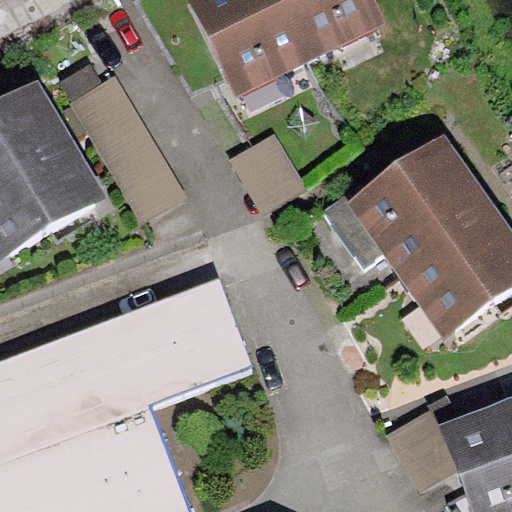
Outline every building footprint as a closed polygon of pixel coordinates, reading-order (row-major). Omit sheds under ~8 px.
[(387,28),(373,0),(183,0),(235,103),(387,28)] [(91,67),(63,84),(75,104),(69,108),(143,228),(191,199),(115,78),(103,86),(91,67)] [(0,262),(106,201),(39,85),(0,107),(0,262)] [(511,283),(511,230),(447,138),(395,174),(391,167),(324,213),(364,270),(387,254),(442,332),(511,283)] [(280,142),(238,167),(271,223),(313,198),(280,142)] [(237,329),(217,277),(0,361),(0,511),(191,511),(153,414),(254,375),(237,329)] [(511,511),(511,402),(444,429),(475,511),(511,511)]
